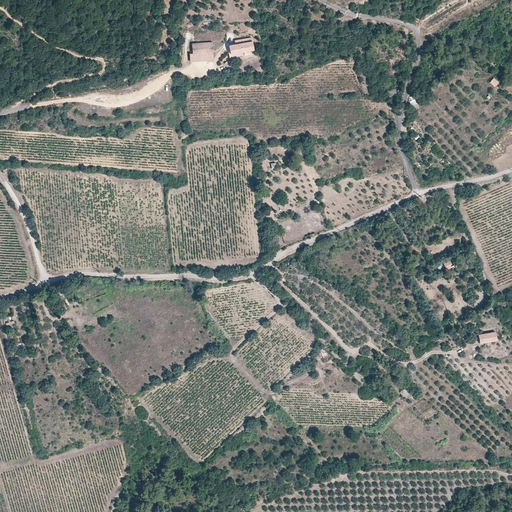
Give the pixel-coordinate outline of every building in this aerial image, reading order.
[(229,45),(230,53),(249,50),(249,48),(253,47),(251,37),(235,40),(235,44),(229,45)] [(212,42),(192,43),(193,53),(190,53),(190,61),(205,60),(204,52),(213,52),(212,42)] [(204,52),(205,60),(213,59),(213,52),(204,52)] [(498,82),(493,77),(489,82),(494,87),(498,82)] [(447,259),(442,262),(446,269),(453,265),(449,259),(447,260),(447,259)] [(10,315),(5,317),(7,323),(6,323),(7,327),(15,324),(14,320),(13,321),(10,315)] [(495,332),(478,335),(480,343),(496,340),(495,332)] [(327,353),(322,348),(315,354),(319,359),(327,353)] [(409,394),(404,388),(399,392),(404,397),(409,394)]
